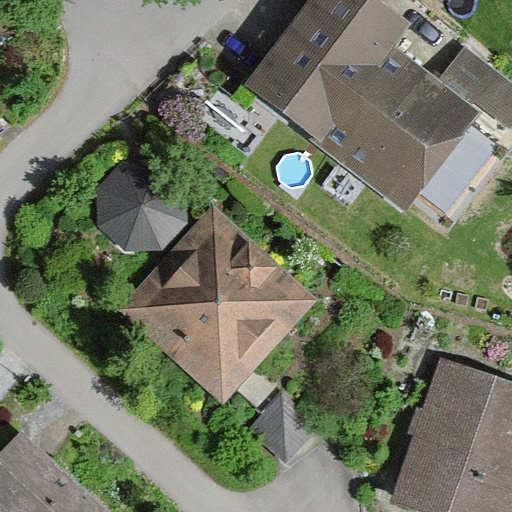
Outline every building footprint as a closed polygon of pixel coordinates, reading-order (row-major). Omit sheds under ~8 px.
[(0,0),(0,56),(28,32),(0,0)] [(408,215),(482,119),(399,55),(419,30),(380,0),(308,0),(242,86),(408,215)] [(511,81),(469,42),(444,70),(509,129),(511,125),(511,81)] [(126,308),(214,404),(319,308),(230,212),(126,308)] [(511,511),(511,384),(438,360),(389,505),(410,511),(511,511)] [(0,453),(0,511),(100,511),(18,434),(0,453)]
